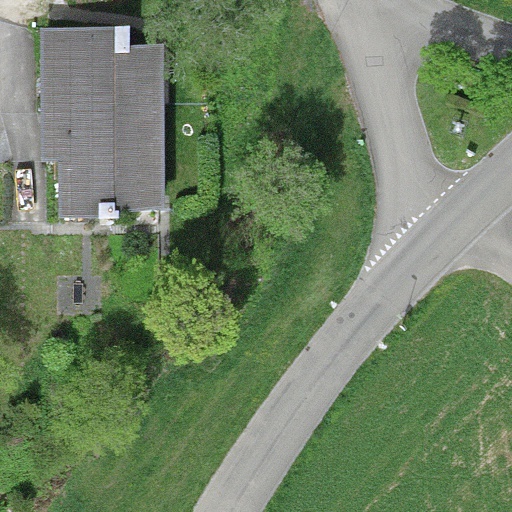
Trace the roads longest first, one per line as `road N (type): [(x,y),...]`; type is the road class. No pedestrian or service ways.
road 1 (tertiary): [(419,261),(354,329),(231,511)]
road 2 (residential): [(355,0),(419,261)]
road 3 (residential): [(383,0),(432,27),(511,45)]
road 4 (tertiary): [(511,171),(419,261)]
